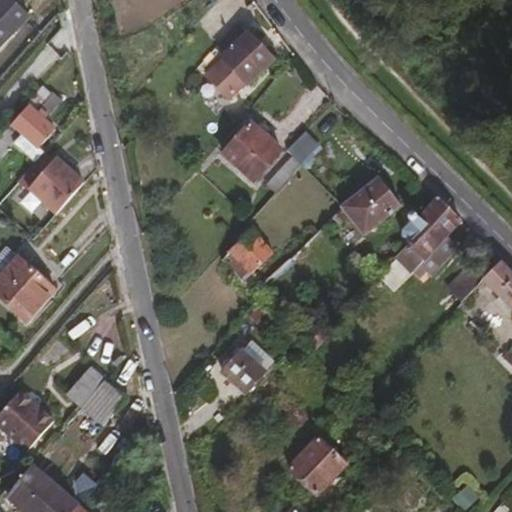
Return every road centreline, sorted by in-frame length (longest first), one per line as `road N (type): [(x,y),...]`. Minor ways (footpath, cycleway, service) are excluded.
road 1 (residential): [(80,0),(185,511)]
road 2 (tertiary): [(279,0),(340,78),(511,246)]
road 3 (unknown): [(131,250),(2,391)]
